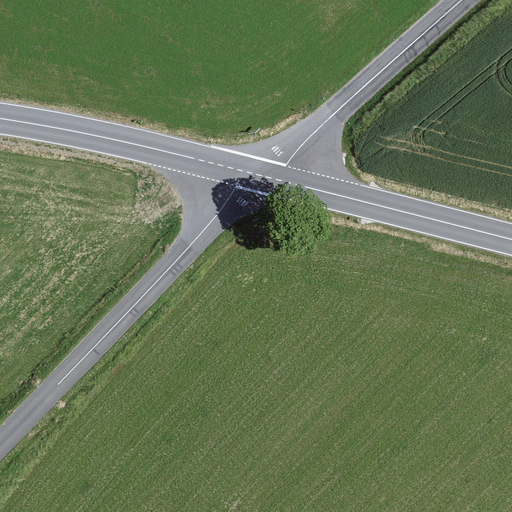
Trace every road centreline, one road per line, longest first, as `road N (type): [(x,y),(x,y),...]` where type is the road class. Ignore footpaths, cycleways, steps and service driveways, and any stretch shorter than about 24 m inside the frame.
road 1 (tertiary): [(0,444),(259,175)]
road 2 (tertiary): [(460,0),(259,175)]
road 3 (secondary): [(259,175),(0,118)]
road 4 (secondary): [(511,238),(259,175)]
